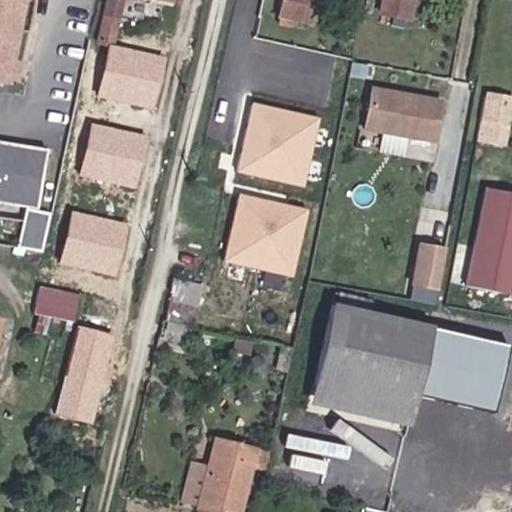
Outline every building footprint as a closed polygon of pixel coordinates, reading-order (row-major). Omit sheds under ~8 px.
[(0,0),(0,81),(6,83),(20,77),(24,63),(16,59),(27,0),(33,0),(35,1),(35,0),(0,0)] [(125,0),(108,0),(99,40),(115,43),(125,0)] [(278,0),(277,19),(311,21),(312,0),(278,0)] [(415,0),(384,0),(382,13),(412,20),(415,0)] [(165,59),(112,47),(101,95),(153,107),(165,59)] [(447,100),(372,87),(362,132),(438,145),(447,100)] [(511,94),(487,89),(477,138),(507,145),(511,122),(511,94)] [(319,120),(255,105),(240,169),(304,184),(319,120)] [(146,136),(96,124),(84,174),(135,186),(146,136)] [(0,145),(0,200),(27,205),(21,246),(33,248),(43,250),(50,209),(39,207),(48,153),(0,145)] [(511,190),(486,186),(467,285),(511,295),(511,190)] [(307,212),(241,197),(227,259),(293,275),(307,212)] [(130,225),(75,213),(63,263),(118,275),(130,225)] [(435,303),(446,246),(418,240),(407,297),(435,303)] [(196,332),(201,282),(171,279),(167,329),(196,332)] [(37,285),(32,313),(74,320),(79,292),(37,285)] [(434,326),(333,303),(310,404),(414,428),(420,393),(434,326)] [(509,341),(434,326),(420,393),(496,408),(509,341)] [(113,337),(80,328),(58,413),(90,421),(113,337)] [(243,511),(261,447),(214,435),(209,467),(193,462),(185,504),(200,510),(199,511),(243,511)]
